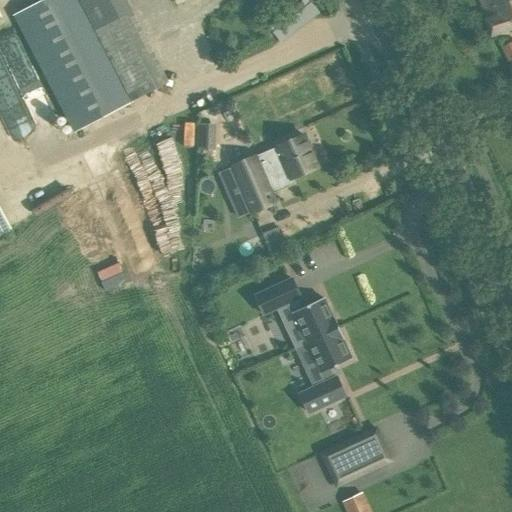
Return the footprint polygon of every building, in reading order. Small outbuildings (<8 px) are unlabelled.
[(125,0),(43,0),(15,15),(75,132),(166,85),(150,53),(152,52),(125,0)] [(511,0),(478,0),(491,36),(511,29),(511,0)] [(312,6),(298,22),(306,29),(320,13),(312,6)] [(511,41),(501,48),(511,68),(511,41)] [(189,157),(292,115),(280,86),(177,128),(189,157)] [(254,149),(286,138),(281,125),(249,136),(254,149)] [(317,166),(303,134),(276,145),(277,147),(267,152),(266,150),(237,163),(257,209),(268,204),(281,198),(277,188),(292,181),(291,178),(317,166)] [(177,135),(127,153),(133,171),(184,152),(177,135)] [(98,178),(109,178),(108,153),(98,153),(98,178)] [(167,189),(131,199),(166,323),(183,318),(187,330),(227,318),(192,199),(172,205),(167,189)] [(0,232),(10,228),(0,208),(0,232)] [(300,296),(292,278),(255,295),(263,313),(300,296)] [(333,318),(324,298),(293,312),(307,342),(339,328),(335,318),(333,318)] [(184,336),(194,367),(243,351),(233,320),(184,336)] [(177,352),(186,347),(176,325),(166,329),(177,352)] [(344,337),(339,328),(307,342),(325,382),(300,394),(308,413),(346,395),(337,376),(334,378),(329,369),(352,359),(342,338),(344,337)] [(391,460),(376,428),(322,453),(337,485),(391,460)] [(344,501),(348,511),(365,511),(357,495),(344,501)]
